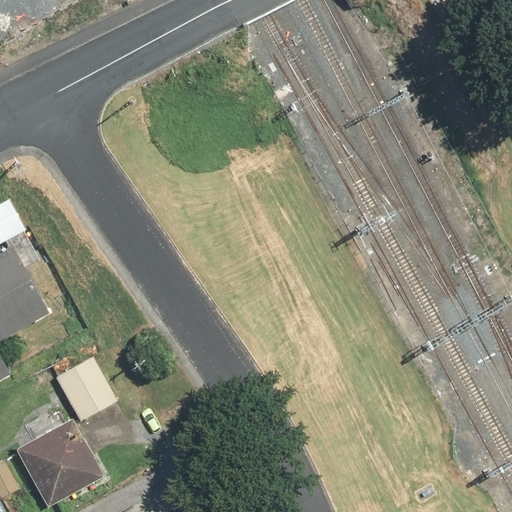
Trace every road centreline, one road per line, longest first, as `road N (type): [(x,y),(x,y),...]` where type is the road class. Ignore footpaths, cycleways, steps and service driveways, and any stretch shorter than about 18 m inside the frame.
road 1 (residential): [(303,511),(278,453),(48,97)]
road 2 (unclassified): [(48,97),(233,0)]
